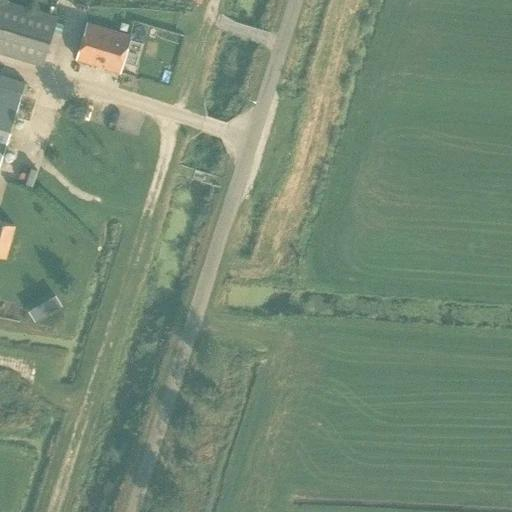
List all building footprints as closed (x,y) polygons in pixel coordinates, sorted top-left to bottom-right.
[(56,17),(0,0),(0,53),(41,66),(56,17)] [(76,60),(118,72),(129,36),(86,23),(76,60)] [(0,74),(0,161),(23,82),(0,74)] [(108,132),(108,105),(94,105),(94,132),(108,132)] [(0,257),(4,258),(13,225),(0,221),(0,257)] [(35,322),(62,306),(53,290),(26,306),(35,322)]
